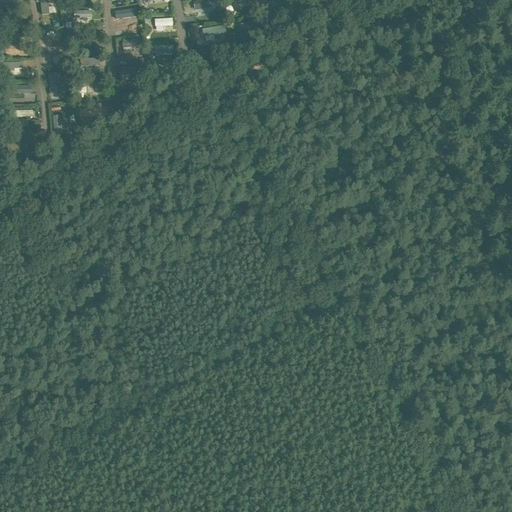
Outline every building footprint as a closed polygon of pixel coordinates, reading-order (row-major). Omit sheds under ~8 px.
[(39,0),(41,16),(49,15),(49,14),(48,7),(48,1),(50,1),(50,0),(39,0)] [(138,15),(137,7),(118,9),(119,17),(138,15)] [(75,11),(75,18),(83,18),(83,20),(87,20),(87,18),(92,18),(92,11),(75,11)] [(19,20),(18,12),(0,13),(0,21),(18,20),(19,20)] [(204,14),(192,15),(192,23),(204,22),(204,14)] [(173,26),(172,18),(154,19),(155,27),(172,26),(173,26)] [(258,21),(235,25),(237,33),(246,31),(247,34),(256,32),(256,29),(260,28),(258,21)] [(225,25),(203,29),(204,37),(219,35),(219,37),(223,36),(223,34),(227,33),(225,25)] [(29,37),(9,38),(9,45),(21,45),(21,48),(25,47),(25,45),(29,45),(29,37)] [(142,39),(123,41),(124,48),(131,47),(131,50),(135,49),(135,47),(142,46),(142,39)] [(48,61),(58,60),(57,42),(47,43),(48,61)] [(152,46),(152,54),(156,54),(156,56),(160,56),(160,54),(173,54),(173,46),(152,46)] [(99,66),(99,61),(99,58),(80,59),(80,67),(99,67),(99,66)] [(3,63),(2,63),(2,64),(2,70),(10,70),(10,76),(21,75),(21,69),(23,69),(22,62),(3,63)] [(146,66),(119,69),(120,76),(132,75),(132,77),(137,77),(136,74),(147,73),(146,66)] [(68,90),(61,91),(61,81),(56,82),(56,97),(68,96),(68,90)] [(80,84),(75,84),(76,99),(81,99),(81,94),(84,94),(86,94),(86,83),(80,83),(80,84)] [(10,86),(8,90),(10,94),(24,94),(30,94),(31,91),(31,90),(31,87),(30,86),(10,86)] [(33,111),(14,111),(14,118),(21,118),(25,117),(25,120),(30,120),(30,117),(33,117),(33,111)] [(54,116),(52,116),(54,135),(58,135),(59,135),(60,135),(61,135),(62,134),(62,133),(61,123),(63,123),(63,120),(63,119),(60,119),(60,116),(58,116),(58,114),(54,115),(54,116)]
